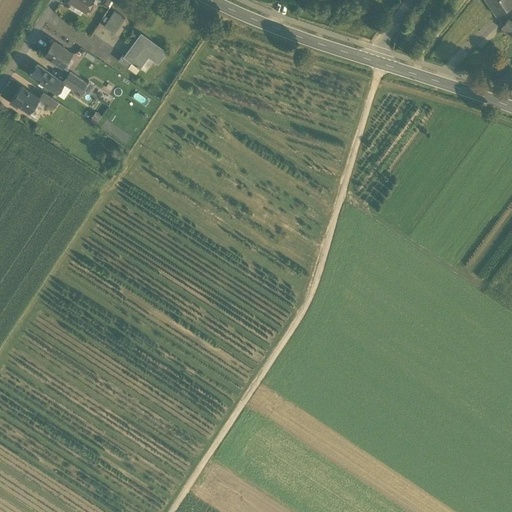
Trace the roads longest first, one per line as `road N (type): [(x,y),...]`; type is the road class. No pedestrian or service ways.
road 1 (track): [(172,511),(306,307),(377,62)]
road 2 (tertiary): [(207,0),(377,62)]
road 3 (tertiary): [(377,62),(511,108)]
